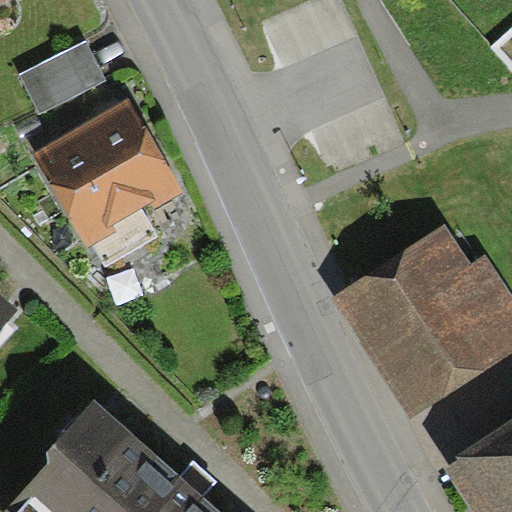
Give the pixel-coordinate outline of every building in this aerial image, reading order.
[(511,23),(492,41),(511,64),(511,23)] [(39,113),(105,80),(85,42),(19,75),(39,113)] [(185,193),(128,97),(32,154),(87,247),(93,243),(118,229),(116,224),(143,209),(152,204),(155,210),(185,193)] [(159,237),(143,209),(116,224),(118,229),(93,243),(106,267),(159,237)] [(330,296),(408,418),(511,352),(511,294),(485,253),(471,262),(446,223),(330,296)] [(0,330),(19,310),(0,292),(0,330)] [(215,511),(93,400),(47,451),(49,465),(2,511),(215,511)] [(458,459),(444,469),(473,511),(511,511),(511,418),(456,456),(458,459)]
